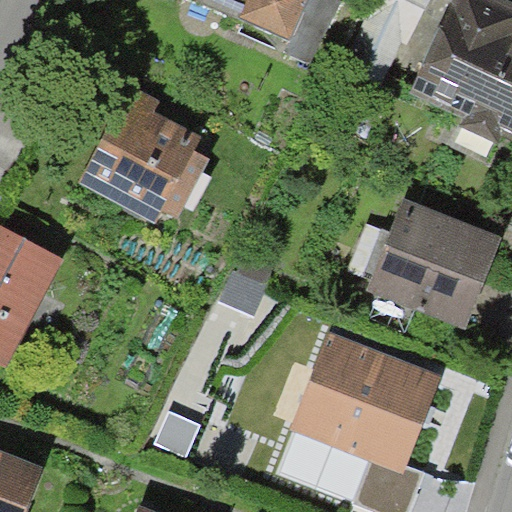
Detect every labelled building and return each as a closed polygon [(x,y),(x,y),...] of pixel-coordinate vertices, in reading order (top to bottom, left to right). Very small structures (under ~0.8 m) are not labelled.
[(322,0),(172,0),(243,31),(240,38),(313,71),(341,8),(322,0)] [(500,146),(505,133),(511,136),(511,9),(491,0),(461,0),(419,94),(471,118),(466,130),(500,146)] [(203,142),(130,103),(88,182),(161,220),(166,211),(178,218),(210,159),(197,152),(203,142)] [(407,200),(371,287),(468,327),(504,240),(407,200)] [(61,263),(0,229),(0,357),(8,362),(61,263)] [(296,421),(373,451),(405,464),(438,379),(329,337),(296,421)] [(410,511),(426,472),(405,464),(373,451),(354,500),(386,511),(410,511)] [(24,511),(42,470),(0,453),(0,511),(24,511)]
